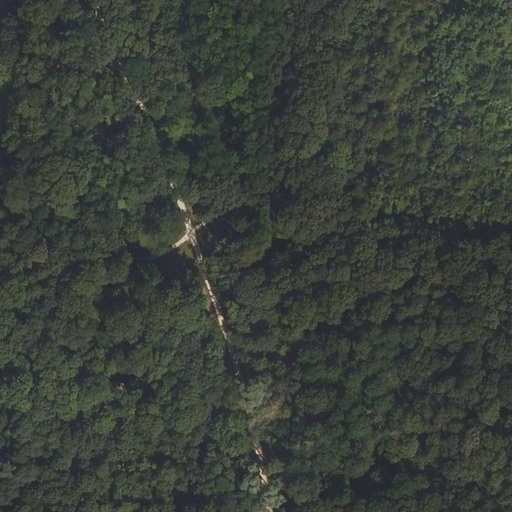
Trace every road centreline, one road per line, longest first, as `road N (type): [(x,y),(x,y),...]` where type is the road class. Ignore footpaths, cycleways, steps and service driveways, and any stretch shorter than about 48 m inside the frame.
road 1 (track): [(511,225),(311,240),(286,237),(242,206),(191,231)]
road 2 (track): [(91,0),(191,231)]
road 3 (track): [(0,214),(35,232),(132,254),(175,245),(191,231)]
